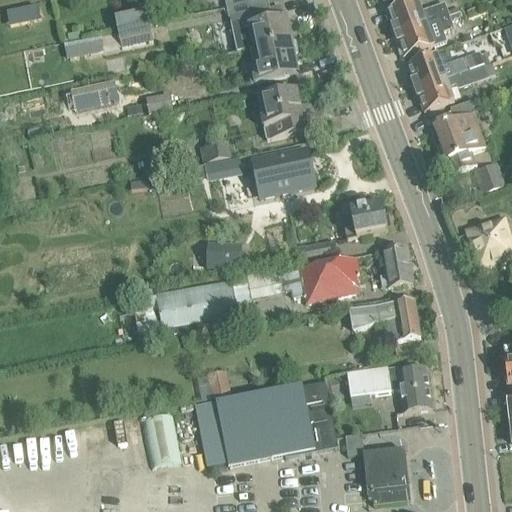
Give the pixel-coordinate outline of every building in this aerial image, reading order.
[(417,4),(403,10),(387,15),(393,30),(391,30),(394,38),(411,32),(448,19),(444,7),(421,14),(417,4)] [(237,55),(254,51),(272,48),(291,44),(286,22),(283,22),(282,9),(230,19),(237,55)] [(120,33),(149,27),(146,14),(117,20),(120,33)] [(448,19),(411,32),(394,38),(397,46),(398,46),(404,60),(434,49),(430,39),(453,32),(448,19)] [(120,33),(124,51),(153,45),(149,27),(120,33)] [(103,51),(101,40),(64,47),(67,62),(104,55),(103,51)] [(291,44),(272,48),(254,51),(258,70),(253,72),(257,88),(295,80),(291,67),(295,66),(291,44)] [(437,60),(407,70),(413,85),(411,86),(414,94),(483,68),(480,58),(441,69),(437,60)] [(488,82),(483,68),(414,94),(417,102),(418,101),(424,116),(454,105),(450,95),(488,82)] [(296,96),(290,97),(257,104),(266,145),(314,133),(310,109),(299,111),(296,96)] [(172,114),(170,98),(146,102),(149,118),(172,114)] [(442,166),(446,164),(452,179),(477,170),(473,157),(486,152),(474,119),(479,117),(475,103),(450,111),(452,124),(434,131),(441,150),(437,151),(442,166)] [(128,112),(129,121),(142,118),(141,109),(128,112)] [(207,167),(230,161),(227,146),(203,152),(207,167)] [(261,201),(314,190),(306,155),(253,166),(261,201)] [(499,168),(477,176),(485,197),(507,189),(499,168)] [(203,170),(187,173),(190,186),(206,183),(203,170)] [(346,243),(357,240),(358,245),(387,239),(381,210),(362,213),(361,205),(341,209),(346,243)] [(511,263),(511,244),(505,221),(465,234),(477,274),(511,263)] [(337,261),(334,245),(296,251),(300,268),(337,261)] [(240,275),(240,249),(209,248),(209,274),(240,275)] [(387,291),(388,293),(413,288),(407,251),(381,255),(385,279),(379,280),(382,292),(387,291)] [(302,274),(288,276),(293,301),(307,298),(309,308),(359,298),(356,280),(361,279),(355,262),(302,274)] [(234,327),(239,326),(237,320),(231,285),(156,297),(162,333),(172,332),(173,337),(183,336),(182,330),(203,326),(204,332),(213,330),(212,325),(233,321),(234,327)] [(387,325),(389,345),(419,339),(413,303),(378,310),(350,313),(353,331),(382,326),(387,325)] [(511,349),(503,352),(506,373),(511,371),(511,349)] [(357,400),(400,395),(403,418),(432,414),(426,373),(397,377),(397,370),(354,377),(357,400)] [(511,389),(511,371),(506,373),(503,375),(504,382),(507,384),(508,390),(511,389)] [(231,397),(227,376),(210,379),(210,380),(214,400),(231,397)] [(217,407),(195,412),(206,471),(228,467),(230,472),(314,456),(338,449),(324,387),(301,390),(217,407)] [(152,470),(180,465),(171,419),(143,424),(152,470)] [(361,438),(345,440),(347,459),(363,458),(361,438)] [(404,456),(364,460),(367,495),(369,503),(372,502),(373,509),(416,505),(414,487),(406,489),(404,456)]
